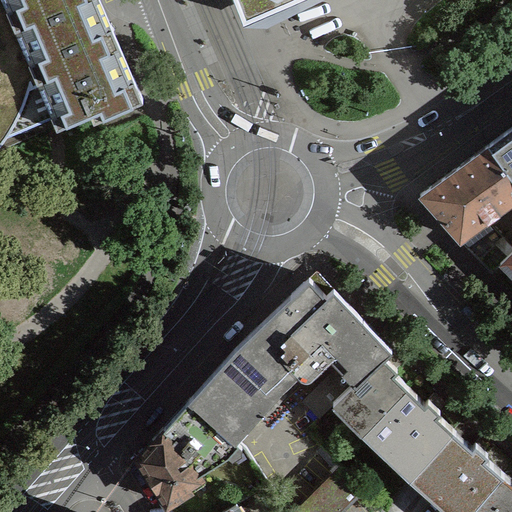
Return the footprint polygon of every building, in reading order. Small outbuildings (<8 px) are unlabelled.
[(0,0),(0,142),(5,135),(36,122),(52,115),(57,125),(90,111),(94,118),(143,97),(101,0),(0,0)] [(264,0),(271,14),(302,0),(264,0)] [(511,125),(498,136),(489,143),(511,174),(511,125)] [(511,202),(508,198),(511,194),(511,174),(489,143),(458,165),(420,193),(479,258),(503,235),(487,219),(511,202)] [(505,264),(511,271),(511,244),(503,235),(479,258),(492,271),(502,261),(505,264)] [(326,295),(309,277),(273,311),(238,345),(282,385),(297,370),(301,373),(303,375),(307,375),(310,375),(312,373),(323,362),(332,371),(302,399),(318,416),(334,401),(384,353),(390,347),(334,288),(326,295)] [(282,385),(238,345),(220,364),(191,397),(235,437),(282,385)] [(384,353),(334,401),(362,430),(368,424),(407,384),(393,370),(397,367),(392,362),(384,353)] [(425,401),(407,384),(368,424),(416,470),(454,429),(437,412),(440,408),(433,401),(428,397),(425,401)] [(177,511),(218,511),(233,503),(268,481),(246,447),(235,437),(191,397),(190,396),(157,433),(137,456),(147,471),(146,472),(147,476),(149,480),(152,484),(156,487),(156,486),(166,502),(170,500),(177,511)] [(454,429),(416,470),(463,511),(468,511),(503,471),(484,455),(488,451),(481,445),(476,441),(472,445),(454,429)] [(306,499),(292,511),(338,511),(365,487),(341,465),(306,499)] [(511,511),(511,478),(503,471),(468,511),(511,511)] [(238,511),(233,503),(218,511),(238,511)]
